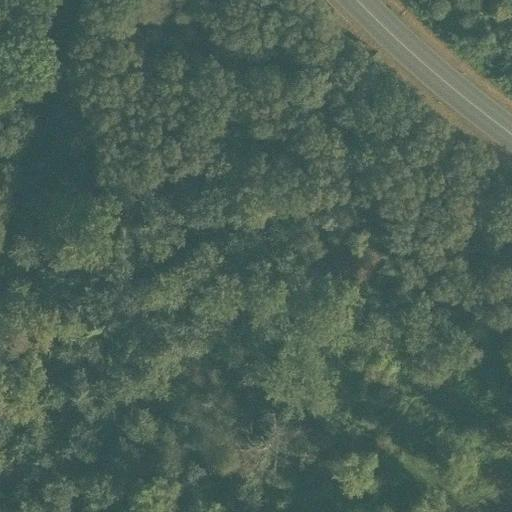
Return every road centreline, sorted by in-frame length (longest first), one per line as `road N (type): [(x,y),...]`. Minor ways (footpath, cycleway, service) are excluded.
road 1 (track): [(62,0),(0,214)]
road 2 (primary): [(354,0),(511,132)]
